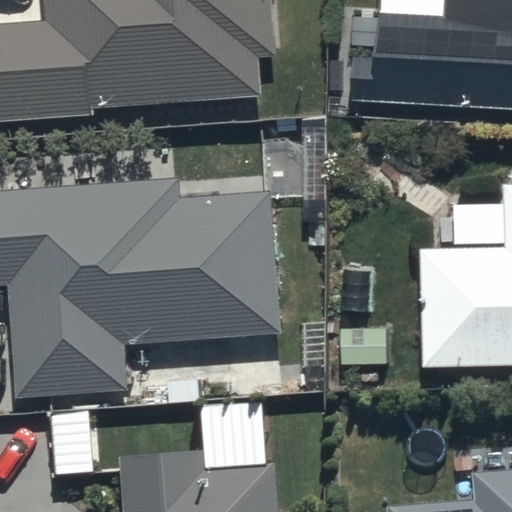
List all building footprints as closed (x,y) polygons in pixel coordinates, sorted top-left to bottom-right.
[(50,0),(52,26),(0,29),(0,124),(100,119),(99,109),(269,100),(267,60),(282,59),(278,0),(50,0)] [(511,0),(454,0),(453,22),(388,18),(385,62),(364,61),(361,109),(511,118),(511,0)] [(184,180),(0,192),(0,289),(16,288),(24,400),(137,393),(134,348),(289,337),(279,191),(185,198),(184,180)] [(510,250),(427,250),(427,368),(511,367),(511,185),(510,186),(510,250)] [(284,511),(282,467),(212,472),(211,451),(125,457),(129,511),(284,511)] [(393,511),(511,511),(511,473),(480,474),(480,503),(393,505),(393,511)]
